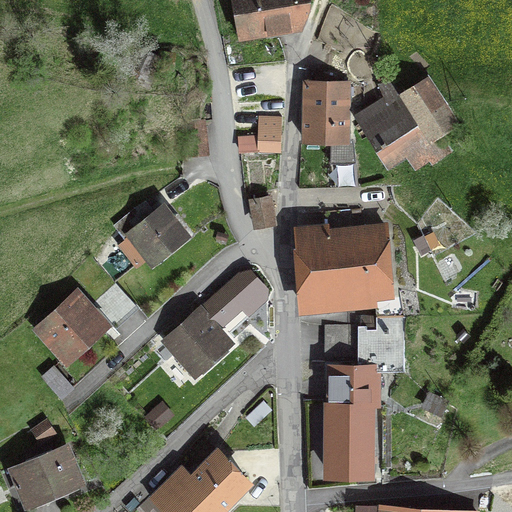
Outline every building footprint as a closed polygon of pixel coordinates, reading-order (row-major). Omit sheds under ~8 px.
[(309,5),(309,0),(234,0),(240,37),(301,24),(309,5)] [(459,126),(430,78),(400,96),(390,79),(379,86),(389,101),(360,119),(389,168),(409,156),(415,167),(450,147),(443,135),(459,126)] [(343,81),(300,83),(302,139),(346,137),(343,81)] [(259,134),(241,135),(241,149),(281,149),(280,117),(258,117),(259,134)] [(205,121),(187,123),(191,157),(209,155),(205,121)] [(276,197),(256,199),(259,228),(278,227),(276,197)] [(196,236),(167,202),(127,236),(156,270),(196,236)] [(378,228),(295,230),(297,304),(380,301),(378,228)] [(213,281),(155,340),(195,379),(234,340),(222,327),(241,308),(213,281)] [(113,325),(77,286),(32,327),(68,366),(113,325)] [(328,401),(381,397),(380,376),(404,375),(400,322),(323,328),(326,369),(328,401)] [(381,397),(328,401),(334,479),(387,476),(381,397)] [(68,441),(8,469),(28,511),(88,483),(68,441)] [(185,461),(151,496),(167,511),(228,511),(258,482),(221,446),(196,471),(185,461)]
